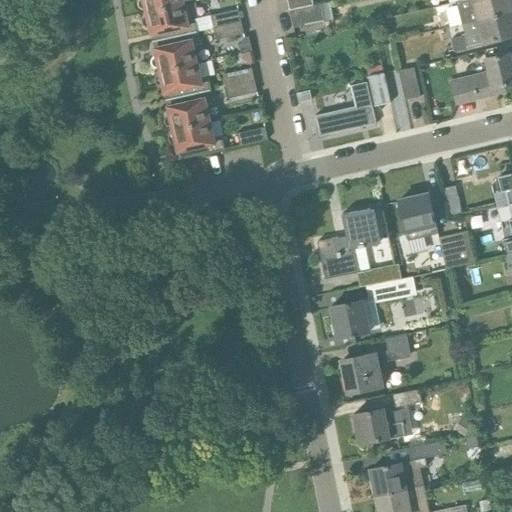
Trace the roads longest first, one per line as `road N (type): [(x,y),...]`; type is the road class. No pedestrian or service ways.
road 1 (residential): [(330,511),(268,195)]
road 2 (residential): [(294,174),(511,124)]
road 3 (residential): [(294,174),(252,0)]
